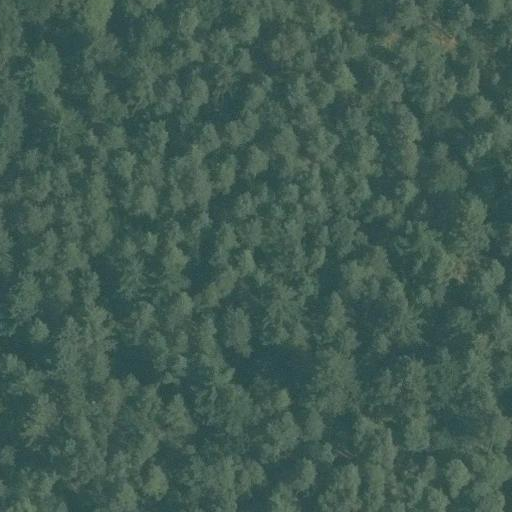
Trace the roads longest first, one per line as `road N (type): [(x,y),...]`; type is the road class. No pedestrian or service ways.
road 1 (track): [(114,61),(164,106),(301,189),(392,213),(511,190)]
road 2 (track): [(200,0),(0,88)]
